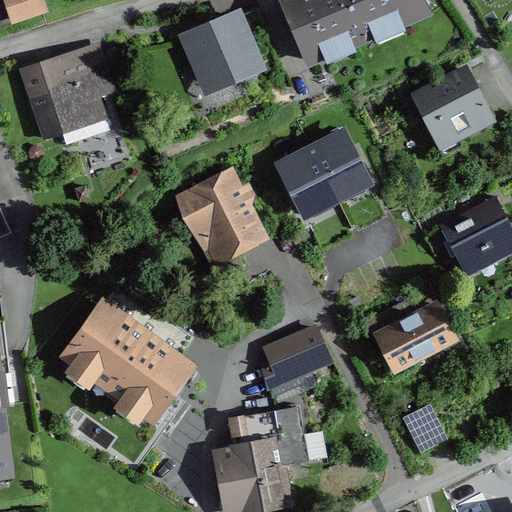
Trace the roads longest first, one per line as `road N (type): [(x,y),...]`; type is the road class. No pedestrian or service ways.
road 1 (residential): [(20,336),(38,226),(0,150)]
road 2 (residential): [(356,511),(511,442)]
road 3 (residential): [(0,49),(162,0)]
